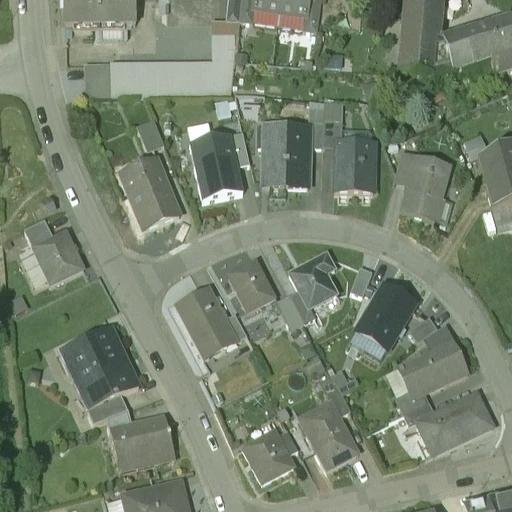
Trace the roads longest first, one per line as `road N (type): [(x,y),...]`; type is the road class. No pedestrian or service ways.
road 1 (residential): [(123,293),(272,229),(353,234),(419,265),(458,302),(511,416)]
road 2 (residential): [(123,293),(42,94),(30,0)]
road 3 (residential): [(231,511),(123,293)]
road 4 (residential): [(315,511),(511,458)]
